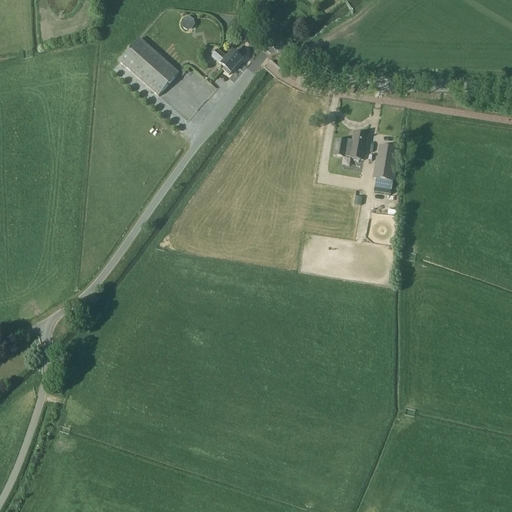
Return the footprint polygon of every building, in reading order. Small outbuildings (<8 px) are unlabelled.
[(293,35),(303,25),(296,18),(286,28),(293,35)] [(159,97),(179,74),(140,39),(119,62),(159,97)] [(228,59),(218,51),(212,58),(225,68),(223,71),(229,76),(242,60),(233,52),(228,59)] [(361,161),(363,161),(368,137),(354,134),(353,142),(348,141),(347,143),(336,141),(334,156),(345,158),(345,157),(350,158),(350,159),(352,159),(354,162),(358,162),(361,161)] [(393,182),(397,162),(395,162),(397,150),(380,148),(378,159),(377,159),(374,179),(393,182)]
